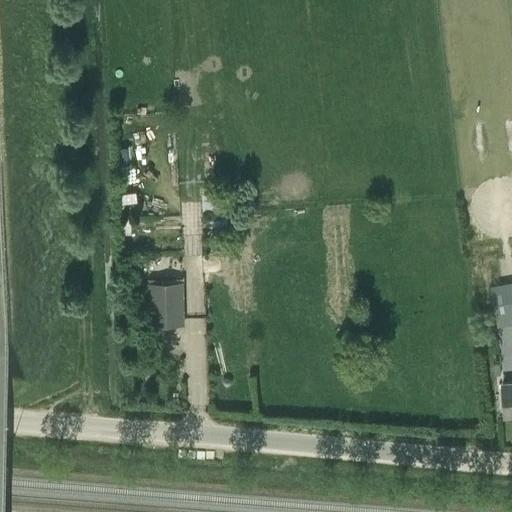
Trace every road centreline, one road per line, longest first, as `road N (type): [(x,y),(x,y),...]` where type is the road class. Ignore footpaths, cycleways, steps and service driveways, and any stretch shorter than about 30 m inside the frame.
road 1 (unclassified): [(511,464),(0,421)]
road 2 (unknown): [(193,437),(184,199)]
